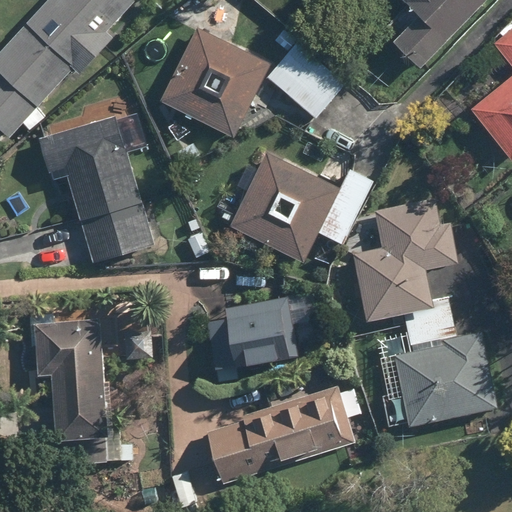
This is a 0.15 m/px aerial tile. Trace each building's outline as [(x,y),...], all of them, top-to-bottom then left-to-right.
[(134,4),(130,0),(47,0),(0,50),(0,131),(8,139),(21,125),(28,131),(43,115),(37,109),(73,71),(78,75),(113,38),(107,32),(134,4)] [(205,0),(203,3),(222,20),(240,0),(205,0)] [(401,0),(405,3),(384,23),(396,35),(390,42),(415,68),(483,0),(401,0)] [(268,63),(195,29),(161,102),(234,136),(268,63)] [(511,30),(494,45),(511,66),(511,75),(469,111),(511,162),(511,160),(511,30)] [(344,85),(296,42),(265,78),(313,119),(344,85)] [(405,125),(367,96),(342,128),(363,145),(356,155),(372,167),(405,125)] [(75,129),(38,138),(47,171),(63,167),(87,262),(152,246),(129,154),(140,151),(126,99),(71,114),(75,129)] [(321,178),(266,151),(228,230),(301,265),(317,233),(340,244),(371,181),(345,169),(350,158),(335,150),(321,178)] [(379,249),(353,254),(364,318),(399,312),(404,335),(375,341),(391,428),(495,408),(481,331),(455,336),(448,298),(428,302),(422,270),(457,263),(450,222),(439,224),(434,198),(372,210),(379,249)] [(225,319),(207,321),(216,384),(238,381),(236,368),(295,359),(285,298),(223,308),(225,319)] [(149,305),(123,305),(124,359),(149,358),(149,305)] [(100,324),(36,324),(36,375),(50,375),(51,439),(100,438),(100,324)] [(355,436),(338,386),(203,431),(213,461),(248,450),(255,469),(355,436)]
